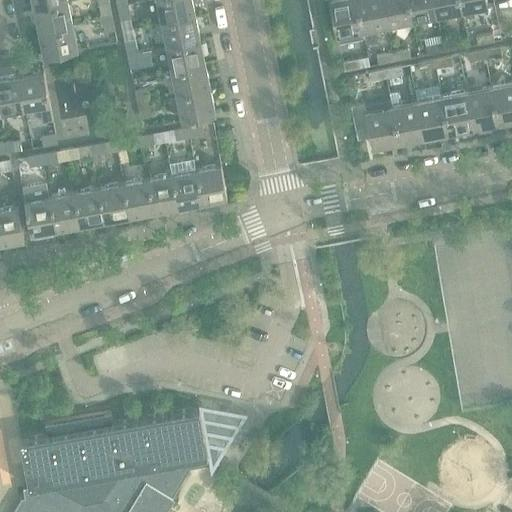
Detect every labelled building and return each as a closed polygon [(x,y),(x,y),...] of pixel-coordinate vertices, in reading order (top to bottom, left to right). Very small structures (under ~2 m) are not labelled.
[(32,0),(34,8),(67,2),(66,0),(32,0)] [(156,0),(162,23),(195,16),(191,0),(156,0)] [(330,0),(337,34),(362,29),(355,0),(330,0)] [(355,0),(362,29),(388,24),(382,0),(355,0)] [(382,0),(388,24),(411,20),(407,0),(382,0)] [(407,0),(411,20),(437,15),(433,0),(407,0)] [(433,0),(437,15),(461,10),(459,0),(433,0)] [(459,0),(461,10),(487,5),(485,0),(459,0)] [(34,8),(39,32),(72,26),(67,2),(34,8)] [(98,5),(101,20),(112,18),(109,3),(98,5)] [(131,17),(128,5),(118,7),(121,19),(131,17)] [(162,23),(167,47),(200,40),(195,16),(162,23)] [(115,31),(112,18),(101,20),(104,33),(115,31)] [(77,50),(72,26),(39,32),(44,57),(77,50)] [(475,45),(494,42),(492,34),(474,37),(475,45)] [(125,40),(128,55),(138,53),(135,38),(125,40)] [(167,47),(172,72),(205,65),(200,40),(167,47)] [(458,40),(442,43),(444,51),(460,48),(458,40)] [(427,55),(444,51),(442,43),(425,46),(427,55)] [(483,50),(485,59),(487,66),(503,63),(500,47),(483,50)] [(408,49),(393,52),(395,61),(410,58),(408,49)] [(469,62),(485,59),(483,50),(467,53),(469,62)] [(377,64),(395,61),(393,52),(376,56),(377,64)] [(141,66),(138,53),(128,55),(131,68),(141,66)] [(450,57),(434,60),(436,68),(452,65),(450,57)] [(344,71),(361,68),(359,60),(343,63),(344,71)] [(418,72),(436,68),(434,60),(417,63),(418,72)] [(172,72),(177,96),(210,89),(205,65),(172,72)] [(400,66),(384,70),(386,78),(402,75),(400,66)] [(43,70),(18,75),(25,108),(39,106),(42,120),(52,118),(49,104),(43,70)] [(370,81),(386,78),(384,70),(368,73),(370,81)] [(18,75),(0,78),(0,112),(0,113),(25,108),(18,75)] [(511,81),(491,86),(499,126),(510,124),(510,120),(511,119),(511,81)] [(491,86),(466,91),(473,127),(486,125),(486,129),(499,126),(491,86)] [(135,89),(138,104),(148,102),(145,87),(135,89)] [(215,114),(210,89),(177,96),(182,121),(215,114)] [(466,91),(441,96),(449,136),(462,133),(461,130),(473,127),(466,91)] [(389,93),(391,105),(399,145),(412,143),(411,140),(424,137),(417,100),(401,104),(399,94),(395,92),(389,93)] [(441,96),(417,100),(424,137),(437,134),(437,138),(449,136),(441,96)] [(150,115),(148,102),(138,104),(140,117),(150,115)] [(388,148),(399,145),(391,105),(367,110),(366,102),(351,105),(357,139),(371,136),(374,147),(387,144),(388,148)] [(204,135),(202,125),(188,128),(190,137),(204,135)] [(177,140),(190,137),(188,128),(175,130),(177,140)] [(44,146),(57,143),(55,133),(42,136),(44,146)] [(154,134),(139,137),(141,146),(156,144),(154,134)] [(128,149),(141,146),(139,137),(126,139),(128,149)] [(19,139),(5,142),(7,152),(21,150),(19,139)] [(105,143),(90,146),(92,156),(107,153),(105,143)] [(79,158),(92,156),(90,146),(77,148),(79,158)] [(56,152),(42,154),(44,165),(58,162),(56,152)] [(29,167),(44,165),(42,154),(27,157),(29,167)] [(9,160),(0,161),(0,172),(11,170),(9,160)] [(220,164),(195,169),(202,202),(227,198),(220,164)] [(195,169),(171,173),(177,207),(202,202),(195,169)] [(171,173),(147,178),(153,211),(177,207),(171,173)] [(147,178),(123,182),(129,216),(153,211),(147,178)] [(123,182),(98,187),(104,221),(129,216),(123,182)] [(98,187),(74,192),(80,225),(104,221),(98,187)] [(74,192),(50,196),(56,230),(80,225),(74,192)] [(31,234),(56,230),(50,196),(25,201),(31,234)] [(18,206),(0,209),(0,243),(24,240),(18,206)] [(163,511),(172,497),(174,498),(174,496),(173,495),(190,467),(219,462),(217,451),(207,453),(204,436),(204,435),(199,408),(113,423),(111,411),(45,423),(47,435),(20,439),(28,483),(21,484),(23,496),(12,511),(163,511)]
